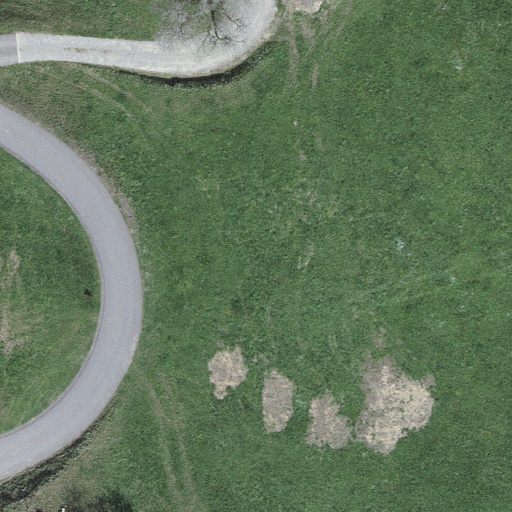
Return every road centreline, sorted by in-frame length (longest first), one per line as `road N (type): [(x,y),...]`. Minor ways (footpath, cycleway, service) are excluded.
road 1 (residential): [(0,126),(85,189),(118,244),(124,294),(114,356),(91,396),(45,440),(0,461)]
road 2 (track): [(0,53),(220,48),(255,20),(260,0)]
